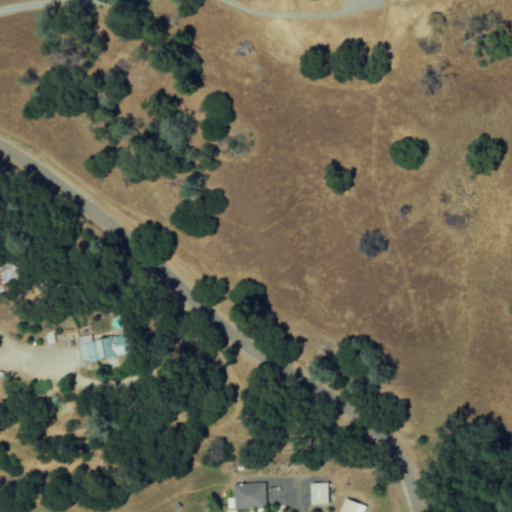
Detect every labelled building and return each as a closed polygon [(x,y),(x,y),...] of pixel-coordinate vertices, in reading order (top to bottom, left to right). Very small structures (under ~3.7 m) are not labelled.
[(0,292),(11,289),(10,285),(19,283),(15,266),(0,269),(0,292)] [(91,340),(90,335),(76,337),(81,363),(130,355),(127,334),(91,340)] [(326,504),(326,483),(308,484),(309,505),(326,504)] [(264,508),(263,484),(232,485),(233,509),(264,508)] [(361,511),(364,507),(343,499),(337,511),(361,511)]
